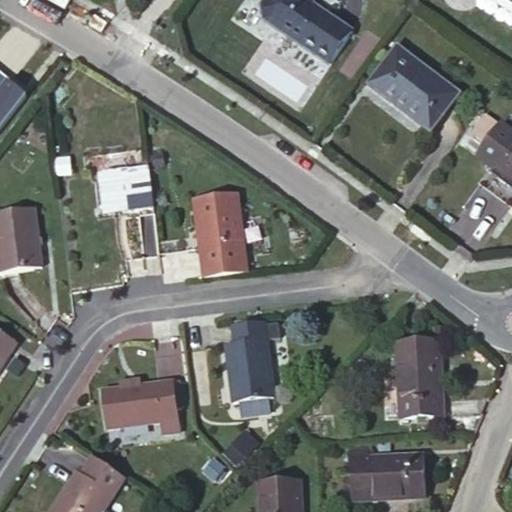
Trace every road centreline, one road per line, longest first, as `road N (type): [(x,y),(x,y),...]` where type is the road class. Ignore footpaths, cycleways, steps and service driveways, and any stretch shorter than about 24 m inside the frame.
road 1 (residential): [(0,462),(90,325),(112,312),(366,276),(400,256)]
road 2 (residential): [(400,256),(245,146),(13,0)]
